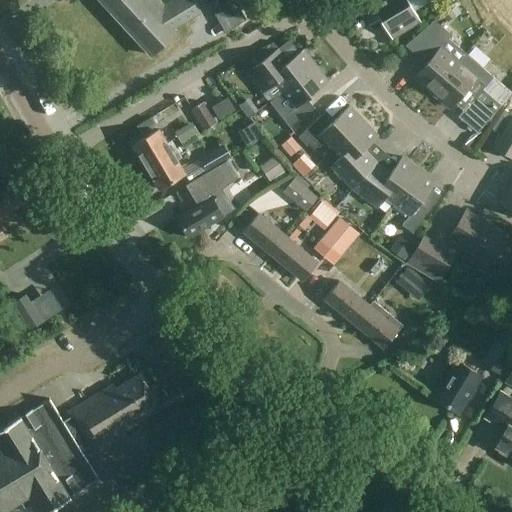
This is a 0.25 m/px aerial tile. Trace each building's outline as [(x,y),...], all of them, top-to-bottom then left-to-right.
[(179,0),(100,0),(151,55),(175,33),(171,29),(198,13),(190,0),(182,5),(179,0)] [(391,38),(419,21),(407,0),(360,0),(356,2),(369,24),(380,18),(391,38)] [(432,93),(458,62),(449,54),(456,46),(448,38),(451,35),(442,27),(421,51),(430,59),(414,77),(432,93)] [(282,91),(316,65),(303,49),(281,66),(274,56),(249,76),(262,93),(275,82),(282,91)] [(458,62),(432,93),(450,108),(466,90),(475,98),(493,77),(475,62),(468,70),(458,62)] [(316,65),(282,91),(289,100),(276,111),(289,128),(314,108),(307,99),(329,82),(316,65)] [(237,105),(247,118),(258,110),(248,97),(237,105)] [(219,118),(234,109),(227,98),(212,107),(219,118)] [(203,131),(216,123),(204,102),(190,110),(203,131)] [(333,150),(363,121),(349,105),(329,124),(321,116),(298,137),(306,146),(309,144),(316,150),(325,142),(333,150)] [(511,114),(493,147),(511,158),(511,114)] [(141,134),(156,126),(151,117),(136,126),(141,134)] [(353,188),(371,168),(376,161),(365,148),(378,136),(363,121),(333,150),(340,158),(331,167),(346,183),(353,188)] [(145,167),(176,149),(170,140),(166,143),(158,130),(132,145),(145,167)] [(290,157),(300,148),(290,136),(280,145),(290,157)] [(207,173),(231,158),(223,144),(198,158),(207,173)] [(176,149),(145,167),(159,189),(184,173),(176,160),(181,157),(176,149)] [(303,177),(315,165),(303,153),(291,165),(303,177)] [(265,184),(285,171),(274,155),(255,169),(265,184)] [(393,204),(418,169),(401,157),(391,171),(376,161),(371,168),(353,188),(359,194),(376,207),(384,197),(393,204)] [(206,189),(216,183),(217,186),(239,173),(231,159),(209,173),(187,186),(199,205),(176,218),(188,238),(223,217),(206,189)] [(402,225),(402,226),(411,232),(412,233),(428,211),(419,204),(435,182),(418,169),(393,204),(409,215),(402,225)] [(511,210),(511,184),(500,203),(511,210)] [(0,240),(7,236),(0,222),(0,217),(22,204),(12,187),(0,194),(0,240)] [(306,212),(318,197),(307,189),(295,203),(306,212)] [(489,263),(506,235),(466,211),(449,238),(489,263)] [(273,256),(287,238),(257,214),(243,231),(273,256)] [(329,249),(349,225),(339,217),(319,241),(329,249)] [(411,232),(402,226),(399,231),(407,237),(411,232)] [(438,282),(454,255),(423,237),(407,263),(438,282)] [(302,280),(317,263),(287,238),(273,256),(302,280)] [(376,275),(384,266),(378,260),(370,270),(376,275)] [(408,292),(419,279),(406,267),(394,281),(408,292)] [(354,323),(368,306),(338,281),(324,298),(354,323)] [(25,304),(38,297),(33,287),(20,294),(25,304)] [(48,321),(34,301),(25,306),(39,326),(48,321)] [(368,306),(354,323),(384,348),(398,331),(368,306)] [(499,375),(511,351),(511,350),(495,339),(480,363),(499,375)] [(450,372),(442,367),(431,386),(439,391),(434,398),(459,413),(481,376),(457,361),(450,372)] [(511,399),(509,398),(511,392),(511,374),(510,373),(499,392),(483,418),(503,430),(493,448),(511,459),(511,399)] [(63,422),(80,451),(88,446),(91,451),(124,431),(121,427),(158,405),(139,374),(115,389),(113,385),(67,412),(70,417),(63,422)] [(80,451),(63,422),(49,399),(0,427),(0,511),(21,500),(24,506),(33,501),(39,511),(44,511),(98,479),(80,451)] [(306,510),(303,511),(329,511),(303,484),(292,495),(306,510)] [(266,511),(256,496),(237,509),(235,505),(224,511),(266,511)]
